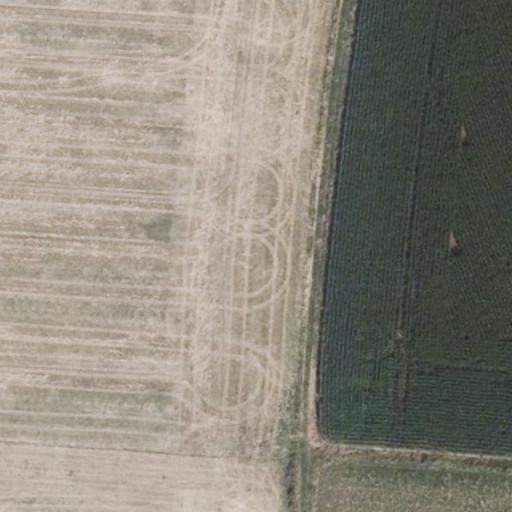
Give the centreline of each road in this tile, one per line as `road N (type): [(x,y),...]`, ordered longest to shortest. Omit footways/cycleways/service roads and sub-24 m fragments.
road 1 (track): [(356,0),(305,511)]
road 2 (track): [(312,447),(511,464)]
